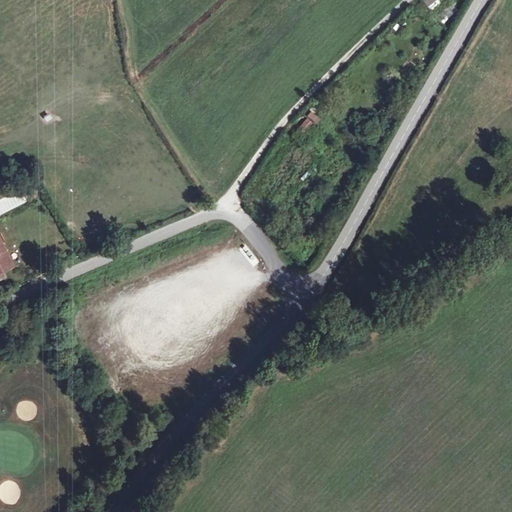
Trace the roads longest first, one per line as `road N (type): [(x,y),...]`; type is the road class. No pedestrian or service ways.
road 1 (tertiary): [(481,0),(304,304)]
road 2 (unclassified): [(220,209),(292,113),(407,0)]
road 3 (tertiary): [(304,304),(234,371),(117,511)]
road 4 (unclassified): [(220,209),(0,302)]
road 5 (track): [(0,136),(68,96),(129,95)]
road 6 (unclassified): [(304,304),(256,238),(220,209)]
